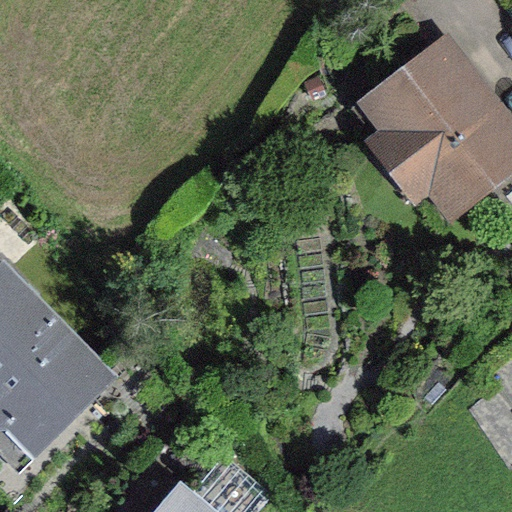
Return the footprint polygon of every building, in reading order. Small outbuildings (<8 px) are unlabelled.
[(447,225),(511,172),(511,119),(444,36),(353,109),(373,134),(358,146),(409,209),(424,197),(447,225)] [(0,376),(57,320),(0,263),(0,376)] [(115,377),(57,320),(0,376),(0,460),(15,476),(115,377)] [(219,462),(185,506),(177,511),(253,511),(265,497),(219,462)] [(177,511),(185,506),(145,472),(84,511),(177,511)]
